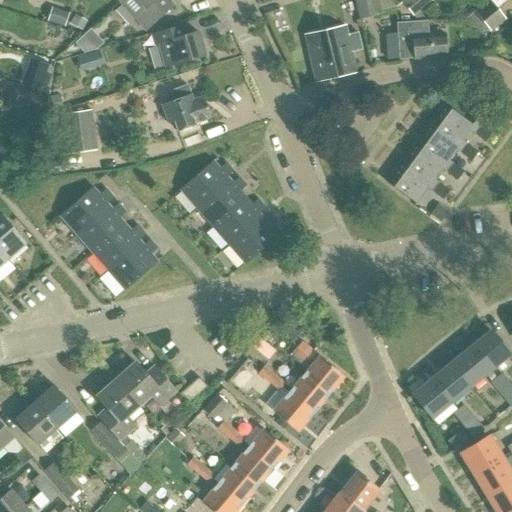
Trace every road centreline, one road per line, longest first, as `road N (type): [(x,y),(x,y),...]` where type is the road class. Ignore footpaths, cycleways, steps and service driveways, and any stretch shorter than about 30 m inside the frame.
road 1 (residential): [(338,272),(0,345)]
road 2 (residential): [(511,76),(483,65),(435,67),(279,107)]
road 3 (residential): [(338,272),(279,107)]
road 4 (residential): [(511,245),(338,272)]
road 5 (residential): [(387,413),(338,272)]
road 6 (residential): [(285,511),(344,433),(387,413)]
